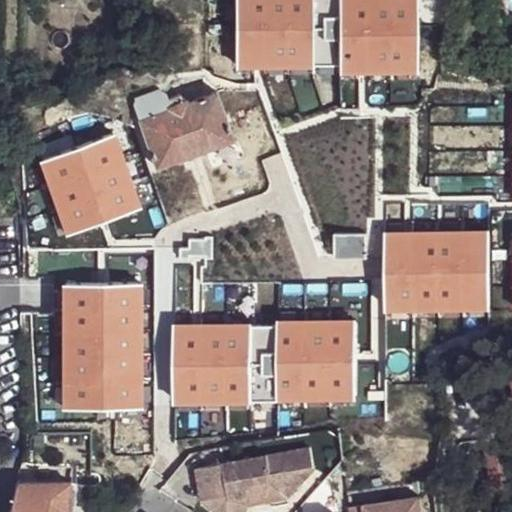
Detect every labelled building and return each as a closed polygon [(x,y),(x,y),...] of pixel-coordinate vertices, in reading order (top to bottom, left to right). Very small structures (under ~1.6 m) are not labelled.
[(149,0),(149,2),(146,27),(145,36),(200,41),(205,0),(149,0)] [(128,106),(134,122),(153,115),(151,111),(157,109),(156,108),(152,97),(146,93),(130,98),(128,106)] [(227,141),(210,94),(179,105),(158,113),(153,115),(134,122),(152,169),(227,141)] [(157,102),(159,107),(174,101),(172,96),(157,102)] [(179,105),(177,100),(174,101),(159,107),(156,108),(157,109),(158,113),(179,105)] [(327,256),(278,265),(289,326),(337,318),(327,256)] [(144,406),(147,284),(56,286),(62,409),(144,406)] [(422,433),(423,386),(400,386),(400,395),(377,394),(377,432),(422,433)] [(346,398),(346,431),(375,431),(375,397),(346,398)] [(507,495),(501,450),(484,453),(489,498),(507,495)] [(306,451),(193,469),(197,500),(213,511),(239,511),(244,506),(242,496),(275,490),(283,500),(309,470),(306,451)] [(81,511),(84,477),(14,480),(5,511),(81,511)] [(419,511),(418,496),(348,505),(348,511),(419,511)]
